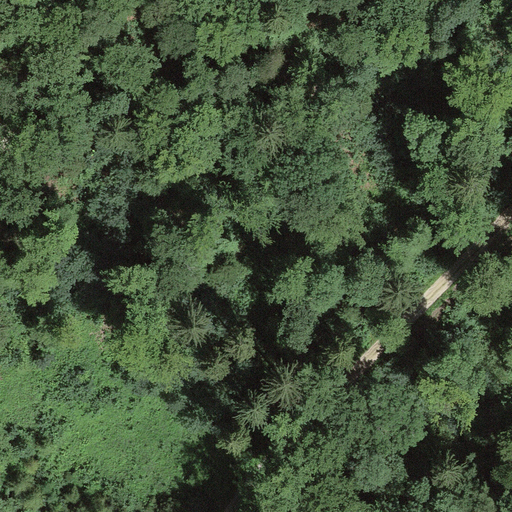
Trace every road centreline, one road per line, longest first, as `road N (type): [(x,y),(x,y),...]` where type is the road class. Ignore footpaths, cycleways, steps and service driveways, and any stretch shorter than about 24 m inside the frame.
road 1 (track): [(511,217),(273,455),(229,511)]
road 2 (track): [(0,152),(48,0)]
